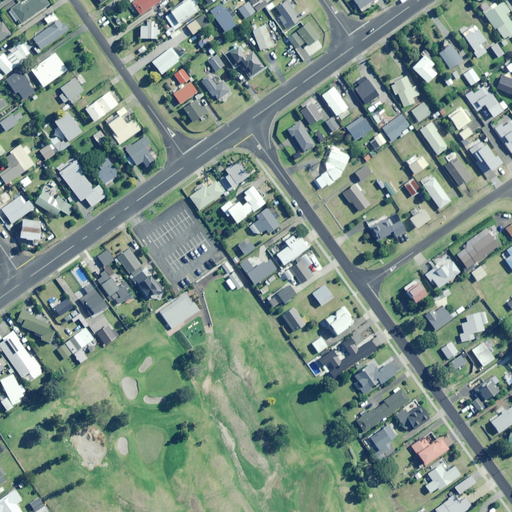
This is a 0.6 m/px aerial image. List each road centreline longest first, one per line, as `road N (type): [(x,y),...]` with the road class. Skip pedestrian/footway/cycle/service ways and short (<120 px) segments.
road 1 (residential): [(362,287),(511,497)]
road 2 (residential): [(245,123),(362,287)]
road 3 (tertiary): [(189,162),(25,279)]
road 4 (residential): [(74,0),(189,162)]
road 5 (residential): [(511,184),(362,287)]
road 6 (tertiary): [(355,44),(245,123)]
